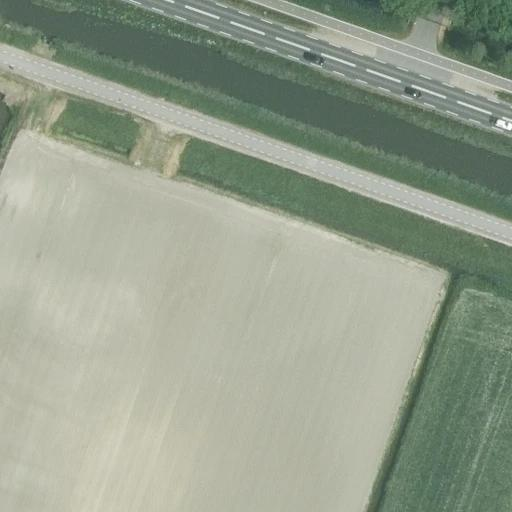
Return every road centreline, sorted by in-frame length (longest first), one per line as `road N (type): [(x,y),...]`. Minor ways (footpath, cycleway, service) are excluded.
road 1 (unclassified): [(511,237),(0,58)]
road 2 (primary): [(511,122),(162,0)]
